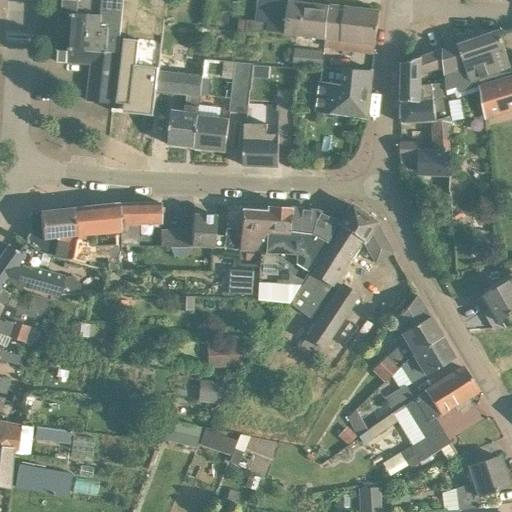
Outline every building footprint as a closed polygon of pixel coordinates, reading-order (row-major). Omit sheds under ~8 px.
[(61,0),(61,8),(58,63),(91,65),(87,101),(113,104),(121,30),(123,0),(61,0)] [(285,36),(326,40),(330,7),(304,4),(273,0),(270,25),(247,23),(245,35),(269,32),(285,34),(285,36)] [(379,12),(330,7),(326,40),(375,46),(379,12)] [(443,51),(445,70),(445,71),(446,93),(480,89),(478,81),(485,78),(511,72),(500,32),(458,46),(443,51)] [(137,66),(139,41),(124,40),(117,104),(130,106),(130,114),(154,116),(157,90),(159,69),(137,66)] [(299,50),(298,67),(322,69),(324,52),(299,50)] [(421,102),(421,93),(421,78),(445,70),(443,51),(404,65),(402,65),(401,101),(421,102)] [(196,148),(199,117),(201,96),(204,70),(199,60),(161,55),(159,69),(157,90),(188,94),(187,113),(173,111),(169,145),(196,148)] [(247,107),(249,85),(251,64),(224,62),(222,79),(234,80),(231,105),(247,107)] [(321,83),(317,112),(368,119),(373,72),(323,69),(322,83),(321,83)] [(511,107),(511,82),(480,92),(484,116),(505,110),(511,107)] [(277,112),(294,113),(295,88),(278,87),(277,112)] [(433,93),(421,93),(421,102),(401,101),(400,124),(434,122),(436,153),(419,152),(416,144),(400,143),(400,157),(419,157),(418,174),(431,174),(450,175),(450,154),(450,121),(434,122),(433,98),(433,93)] [(230,121),(199,117),(196,148),(226,152),(230,121)] [(268,125),(246,124),(245,124),(244,167),(279,168),(280,135),(267,135),(268,125)] [(76,230),(77,241),(84,240),(120,237),(118,205),(118,204),(72,209),(75,230),(76,230)] [(159,204),(118,205),(120,237),(120,245),(120,248),(121,248),(149,248),(149,238),(136,237),(135,226),(160,225),(159,204)] [(337,227),(339,228),(325,249),(309,274),(330,287),(346,263),(360,241),(362,243),(374,264),(392,253),(375,223),(350,206),(343,217),(337,227)] [(337,227),(343,217),(328,215),(327,216),(316,213),(290,210),(267,208),(266,212),(264,252),(259,252),(257,301),(288,304),(319,253),(337,227)] [(29,232),(23,243),(38,253),(42,254),(66,261),(70,241),(70,240),(77,241),(76,230),(75,230),(72,209),(31,213),(28,218),(29,232)] [(240,238),(225,237),(224,249),(224,250),(259,252),(264,252),(266,212),(241,211),(240,238)] [(191,247),(224,249),(225,237),(214,236),(215,217),(192,215),(191,247)] [(160,247),(190,248),(191,232),(160,230),(160,247)] [(83,266),(84,240),(77,241),(70,241),(66,261),(83,266)] [(7,246),(0,256),(0,289),(2,291),(8,283),(19,292),(23,286),(59,297),(62,277),(37,270),(42,254),(38,253),(23,243),(17,253),(7,246)] [(252,290),(254,264),(229,263),(228,288),(252,290)] [(309,319),(330,287),(309,274),(288,305),(309,319)] [(511,279),(481,297),(488,310),(495,322),(511,311),(511,279)] [(314,362),(322,349),(357,297),(341,285),(297,351),(314,362)] [(0,318),(11,324),(12,322),(39,331),(43,322),(44,317),(45,317),(51,301),(31,295),(27,311),(18,309),(17,311),(2,304),(8,294),(2,291),(0,289),(0,318)] [(175,294),(175,311),(189,311),(189,294),(175,294)] [(413,355),(441,338),(416,296),(392,325),(400,334),(404,341),(385,359),(385,358),(372,370),(385,382),(400,368),(400,367),(413,355)] [(24,356),(2,350),(3,345),(6,346),(8,338),(28,345),(36,343),(40,331),(47,334),(47,336),(52,337),(53,332),(50,331),(53,323),(43,322),(39,331),(12,322),(11,324),(0,318),(0,361),(21,367),(24,356)] [(87,337),(88,325),(71,323),(70,335),(87,337)] [(207,335),(208,364),(242,363),(242,335),(207,335)] [(400,367),(400,368),(410,384),(425,375),(425,376),(454,359),(441,338),(413,355),(400,367)] [(425,391),(413,400),(404,407),(424,439),(409,448),(418,463),(450,444),(440,429),(433,433),(427,423),(477,392),(462,368),(425,391)] [(201,377),(198,397),(216,400),(219,379),(201,377)] [(403,408),(404,407),(413,400),(404,386),(384,399),(392,414),(402,407),(403,408)] [(11,398),(21,401),(23,395),(13,393),(11,398)] [(21,401),(11,398),(10,404),(20,407),(21,401)] [(169,416),(163,436),(197,444),(202,424),(169,416)] [(365,439),(386,426),(382,419),(361,431),(365,439)] [(12,450),(17,450),(17,454),(29,455),(32,428),(20,427),(0,422),(0,452),(11,454),(12,450)] [(36,428),(34,440),(69,444),(70,432),(36,428)] [(92,453),(93,435),(75,434),(73,451),(92,453)] [(386,460),(392,471),(407,462),(401,451),(386,460)] [(0,486),(9,488),(10,464),(11,454),(0,452),(0,486)] [(455,489),(458,511),(480,509),(479,498),(496,492),(495,490),(507,486),(497,457),(468,467),(473,483),(455,489)] [(15,489),(67,499),(71,475),(19,466),(15,489)] [(359,511),(379,511),(379,493),(358,494),(359,511)]
